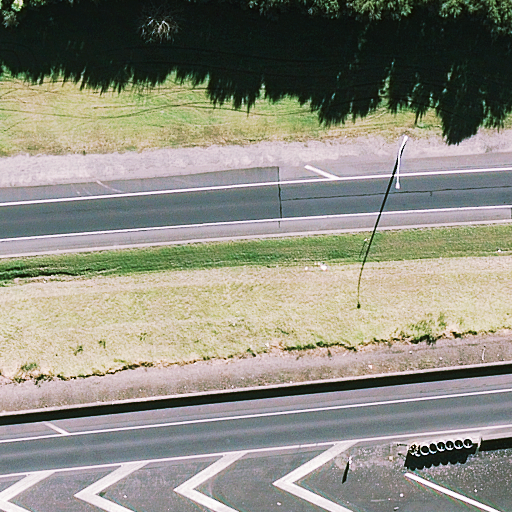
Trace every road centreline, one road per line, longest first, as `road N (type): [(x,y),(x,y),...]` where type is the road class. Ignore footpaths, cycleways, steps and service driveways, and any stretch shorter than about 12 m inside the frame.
road 1 (trunk): [(0,459),(511,407)]
road 2 (trunk): [(0,222),(511,188)]
